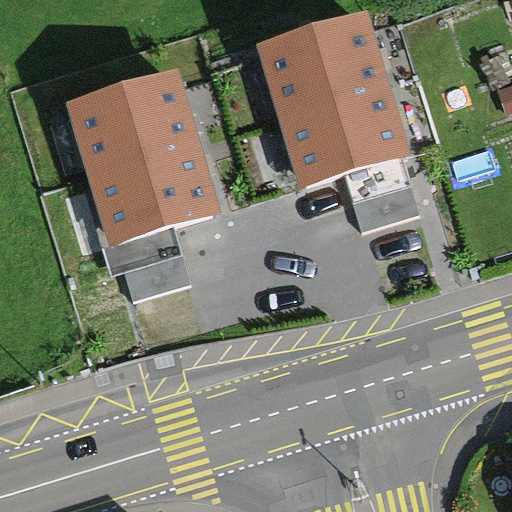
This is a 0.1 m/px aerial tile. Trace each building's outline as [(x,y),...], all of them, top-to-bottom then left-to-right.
[(267,51),(288,119),(382,90),(360,22),(267,51)] [(77,109),(99,177),(193,148),(171,80),(77,109)] [(288,119),(310,188),(403,158),(382,90),(288,119)] [(99,177),(120,246),(214,216),(193,148),(99,177)] [(361,204),(368,229),(421,215),(415,190),(361,204)]
